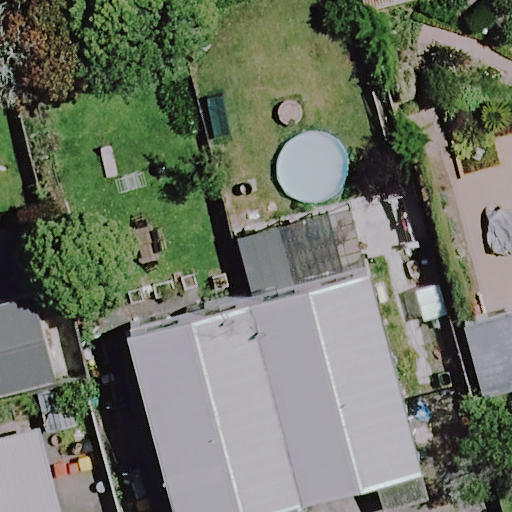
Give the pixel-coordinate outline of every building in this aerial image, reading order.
[(363,0),(366,9),(403,0),(363,0)] [(122,322),(162,511),(244,511),(448,468),(403,262),(122,322)] [(28,289),(0,296),(0,412),(58,397),(28,289)] [(511,316),(454,334),(478,416),(511,405),(511,316)] [(75,511),(49,422),(0,436),(0,511),(75,511)]
